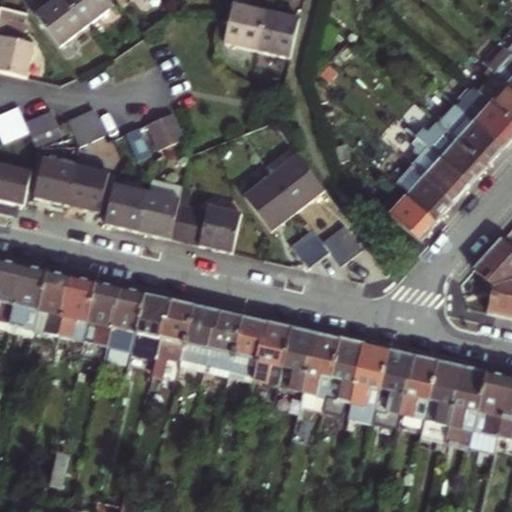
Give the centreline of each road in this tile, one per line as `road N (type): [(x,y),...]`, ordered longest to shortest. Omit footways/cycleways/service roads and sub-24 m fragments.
road 1 (residential): [(0,228),(407,321)]
road 2 (residential): [(407,321),(421,284),(511,183)]
